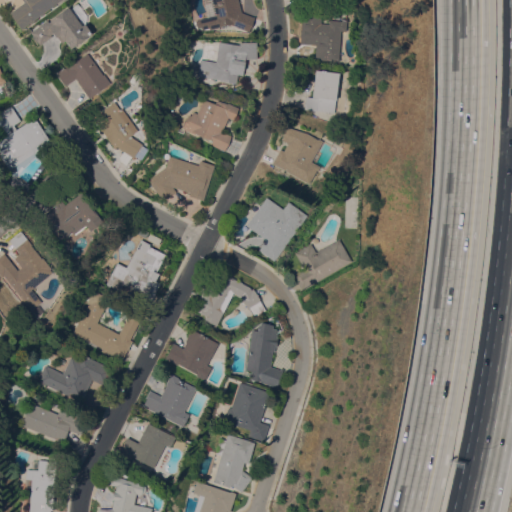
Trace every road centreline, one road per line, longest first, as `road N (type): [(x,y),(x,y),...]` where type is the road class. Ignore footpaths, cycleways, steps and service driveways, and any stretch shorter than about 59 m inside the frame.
road 1 (residential): [(254,511),(300,369),(289,305),(267,278),(109,184),(0,35)]
road 2 (residential): [(83,511),(93,461),(269,121),(277,44),(270,0)]
road 3 (motorway): [(467,0),(454,264),(409,511)]
road 4 (motorway): [(468,496),(511,220)]
